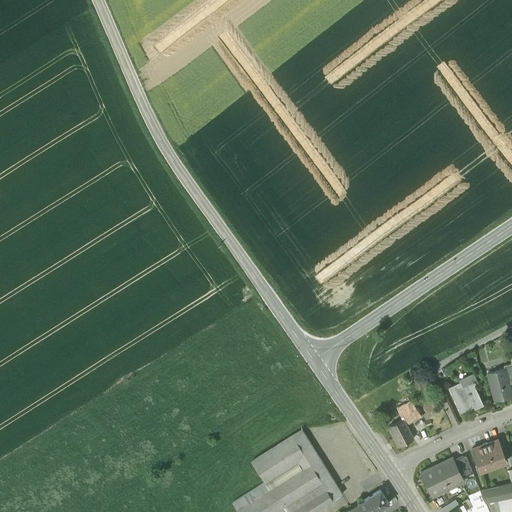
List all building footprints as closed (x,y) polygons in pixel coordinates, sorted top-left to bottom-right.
[(505,368),(488,373),(495,400),(511,395),(511,393),(508,380),(505,368)] [(460,381),(448,387),(460,412),(473,406),(474,408),(483,404),(473,382),(463,386),(460,381)] [(412,401),(396,409),(402,419),(403,419),(406,424),(418,418),(416,415),(419,414),(412,401)] [(402,419),(389,426),(399,446),(413,438),(406,424),(403,419),(402,419)] [(314,511),(342,495),(301,430),(250,461),(263,482),(231,502),(237,511),(314,511)] [(498,439),(471,449),(478,468),(505,458),(498,439)] [(465,454),(453,460),(461,477),(473,472),(465,454)] [(451,456),(420,471),(432,496),(463,481),(461,477),(453,460),(451,456)] [(511,480),(480,489),(480,490),(485,501),(511,495),(511,480)] [(380,489),(347,510),(347,511),(373,511),(378,509),(380,511),(384,509),(383,506),(388,503),(380,489)] [(489,511),(485,501),(480,490),(467,494),(470,499),(469,500),(473,505),(472,505),(474,511),(489,511)] [(511,495),(485,501),(489,511),(504,511),(511,510),(511,495)] [(469,500),(458,506),(461,511),(472,505),(473,505),(469,500)]
